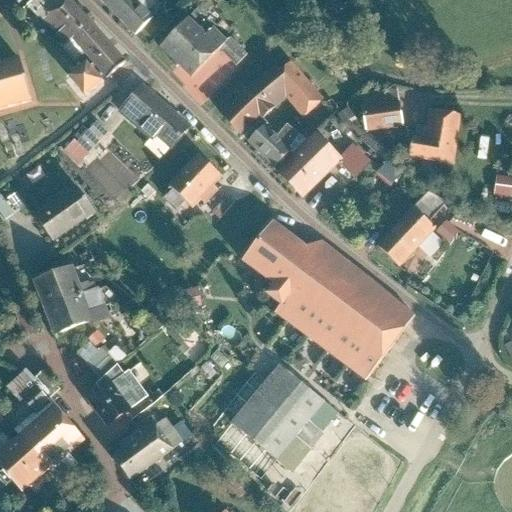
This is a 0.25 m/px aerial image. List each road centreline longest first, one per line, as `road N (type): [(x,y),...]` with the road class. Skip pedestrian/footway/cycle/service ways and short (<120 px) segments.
road 1 (residential): [(78,0),(262,177),(485,363)]
road 2 (residential): [(110,511),(110,473),(52,353)]
road 3 (residential): [(485,363),(399,511)]
